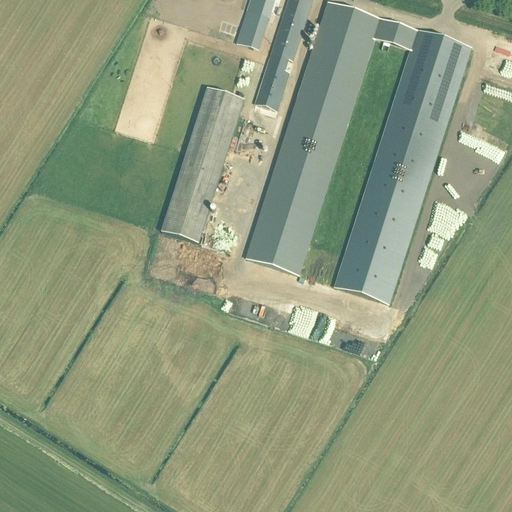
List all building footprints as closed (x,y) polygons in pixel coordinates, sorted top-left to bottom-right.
[(251,0),(236,48),(253,53),(263,20),(271,22),(278,0),(251,0)] [(293,64),(312,1),(307,0),(288,0),(270,58),(289,63),(293,64)] [(415,49),(420,35),(328,6),(246,263),(300,280),(378,37),(415,49)] [(413,55),(373,181),(358,230),(340,289),(352,293),(389,305),(391,305),(467,63),(470,55),(471,52),(434,40),(420,35),(415,49),(413,55)] [(277,115),(289,76),(285,75),(289,63),(270,58),(254,108),(255,108),(273,114),(277,115)] [(206,92),(160,235),(199,247),(245,104),(206,92)]
